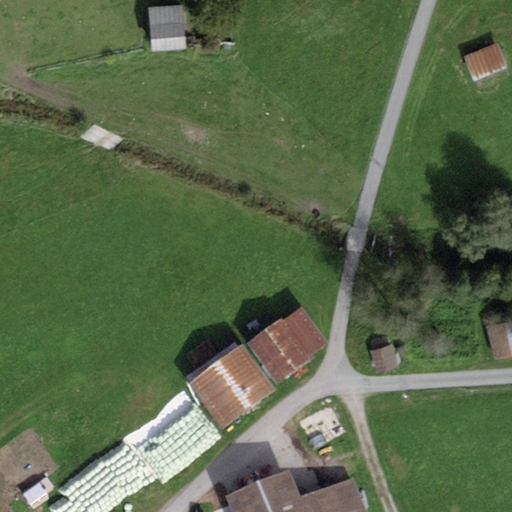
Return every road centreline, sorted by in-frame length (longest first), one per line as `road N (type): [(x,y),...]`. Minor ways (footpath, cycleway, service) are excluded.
road 1 (residential): [(330,378),(359,228),(435,0)]
road 2 (track): [(193,511),(330,378)]
road 3 (residential): [(330,378),(378,387),(511,376)]
road 4 (track): [(351,382),(391,511)]
